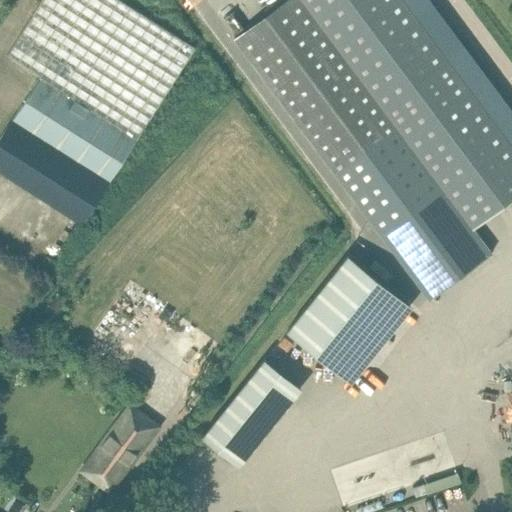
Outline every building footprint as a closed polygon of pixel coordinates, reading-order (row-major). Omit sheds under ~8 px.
[(195,47),(121,0),(43,0),(8,55),(40,75),(139,135),(195,47)] [(473,224),(308,0),(285,0),(239,36),(431,297),(493,251),(473,224)] [(511,142),(407,0),(308,0),(473,224),(511,194),(511,142)] [(40,75),(13,117),(112,178),(139,135),(40,75)] [(112,178),(13,117),(0,138),(0,171),(83,224),(112,178)] [(348,253),(287,329),(351,381),(412,305),(348,253)] [(240,465),(303,387),(264,356),(202,434),(240,465)] [(129,401),(79,471),(112,495),(162,425),(129,401)]
